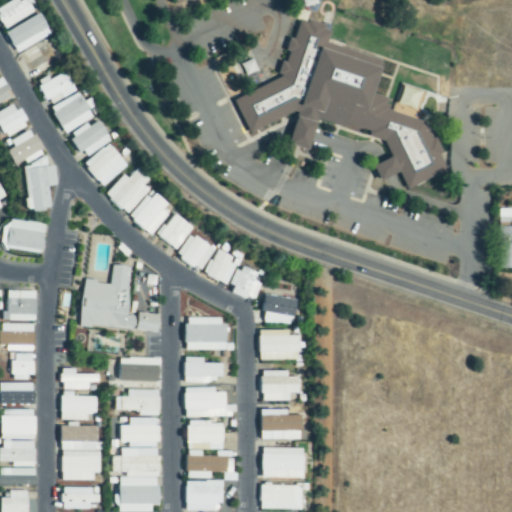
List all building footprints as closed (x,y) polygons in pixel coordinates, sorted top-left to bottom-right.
[(28,0),(21,0),(18,2),(16,0),(12,0),(0,7),(0,23),(3,29),(35,11),(28,0)] [(14,53),(49,37),(39,16),(4,32),(14,53)] [(273,74),(284,39),(289,39),(297,18),(329,27),(324,42),(377,62),(367,92),(385,98),(383,104),(387,106),(386,109),(419,122),(429,137),(433,136),(441,153),(437,156),(444,171),(405,189),(395,173),(376,181),(369,166),(389,156),(381,140),(313,118),(302,151),(282,144),(293,113),(289,112),(245,134),(230,102),(277,77),(277,75),(273,74)] [(51,70),(48,62),(56,59),(49,42),(24,52),(34,77),(51,70)] [(47,107),(76,93),(66,73),(48,81),(46,78),(36,83),(47,107)] [(0,103),(12,98),(2,78),(0,79),(0,103)] [(93,118),(78,93),(49,109),(64,135),(93,118)] [(27,129),(16,104),(0,111),(0,132),(3,139),(27,129)] [(69,137),(83,159),(110,142),(97,122),(88,127),(87,125),(69,137)] [(14,149),(7,153),(15,167),(26,161),(27,164),(44,155),(31,131),(11,142),(14,149)] [(82,164),(100,188),(126,169),(109,145),(82,164)] [(51,211),(48,188),(57,187),(55,167),(47,168),(47,163),(23,166),(28,213),(51,211)] [(148,181),(137,170),(127,180),(123,175),(104,195),(125,216),(149,192),(143,187),(148,181)] [(167,216),(162,212),(167,205),(151,192),(128,220),(149,238),(167,216)] [(497,270),(511,270),(511,218),(510,218),(510,210),(498,210),(497,270)] [(155,236),(174,252),(192,230),(173,214),(155,236)] [(45,226),(5,220),(0,248),(40,255),(45,226)] [(175,258),(200,272),(213,249),(189,235),(175,258)] [(225,285),(235,259),(213,251),(204,277),(225,285)] [(157,334),(159,317),(126,314),(131,268),(111,267),(110,284),(83,282),(78,327),(157,334)] [(254,282),(256,275),(236,268),(228,294),(254,302),(260,284),(254,282)] [(35,292),(5,292),(5,314),(1,314),(0,322),(34,323),(35,292)] [(295,299),(263,297),(261,324),(294,325),(295,299)] [(225,352),(224,319),(184,320),(185,352),(225,352)] [(6,353),(33,353),(33,326),(0,325),(0,346),(6,347),(6,353)] [(257,362),(299,361),(298,337),(288,337),(288,331),(257,332),(257,362)] [(33,381),(33,355),(15,355),(15,363),(10,363),(10,380),(33,381)] [(182,383),(222,383),(222,364),(202,365),(202,359),(182,359),(182,383)] [(159,360),(120,360),(119,383),(158,384),(159,360)] [(88,391),(88,384),(97,384),(97,376),(74,375),(74,370),(60,370),(59,391),(88,391)] [(289,402),(289,395),(299,395),(298,378),(287,379),(287,372),(260,373),(260,403),(289,402)] [(33,385),(0,384),(0,405),(32,406),(33,385)] [(224,394),(213,394),(213,389),(182,389),(183,418),(235,417),(234,406),(224,407),(224,394)] [(158,392),(127,391),(127,398),(115,398),(115,412),(138,412),(138,418),(158,418),(158,392)] [(95,416),(96,398),(71,397),(71,392),(59,392),(59,421),(87,422),(87,415),(95,416)] [(0,440),(33,441),(34,412),(0,410),(0,440)] [(260,441),(301,441),(300,417),(286,417),(286,411),(260,411),(260,441)] [(157,420),(128,419),(128,427),(118,427),(118,444),(128,444),(128,449),(156,450),(157,420)] [(225,473),(225,453),(221,453),(221,423),(184,423),(184,480),(208,480),(208,473),(225,473)] [(60,482),(93,482),(93,475),(99,475),(99,443),(96,443),(96,427),(60,427),(60,482)] [(11,469),(33,469),(34,444),(1,443),(1,450),(0,449),(0,464),(11,464),(11,469)] [(126,479),(157,479),(158,451),(120,450),(120,458),(112,457),(111,474),(126,474),(126,479)] [(302,450),(260,450),(260,481),(302,481),(302,450)] [(151,511),(151,508),(158,507),(157,479),(118,480),(118,496),(115,496),(115,511),(151,511)] [(182,511),(219,511),(220,482),(183,482),(182,511)] [(258,510),(299,511),(300,487),(258,486),(258,510)] [(89,511),(89,504),(98,504),(98,496),(91,496),(91,489),(59,488),(59,511),(89,511)] [(26,511),(27,493),(8,492),(8,500),(0,499),(0,511),(26,511)]
